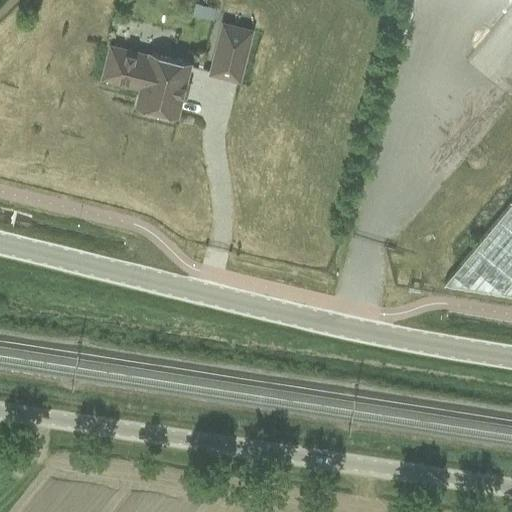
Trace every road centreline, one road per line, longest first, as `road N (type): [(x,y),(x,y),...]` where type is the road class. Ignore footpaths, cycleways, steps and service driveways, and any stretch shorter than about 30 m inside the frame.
road 1 (tertiary): [(511,357),(405,340),(0,243)]
road 2 (unclassified): [(511,491),(0,413)]
